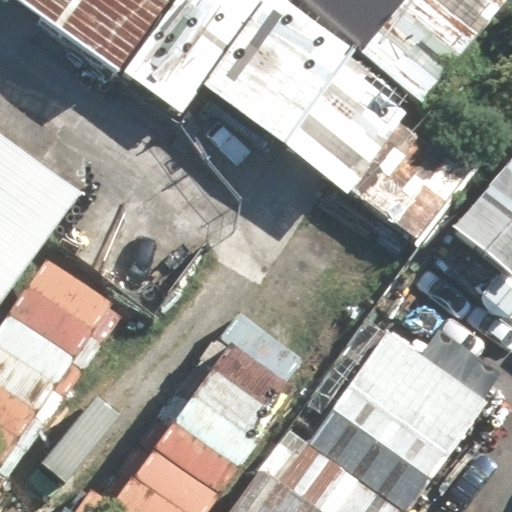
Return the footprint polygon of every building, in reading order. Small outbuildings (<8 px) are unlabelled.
[(258,47),(196,0),(0,0),(0,31),(171,161),(258,47)] [(427,0),(260,0),(356,82),(427,0)] [(0,315),(88,210),(0,137),(0,315)] [(305,452),(388,511),(411,511),(501,388),(436,341),(418,365),(384,340),(353,383),(339,373),(316,405),(331,415),(305,452)] [(233,511),(382,511),(284,442),(233,511)]
